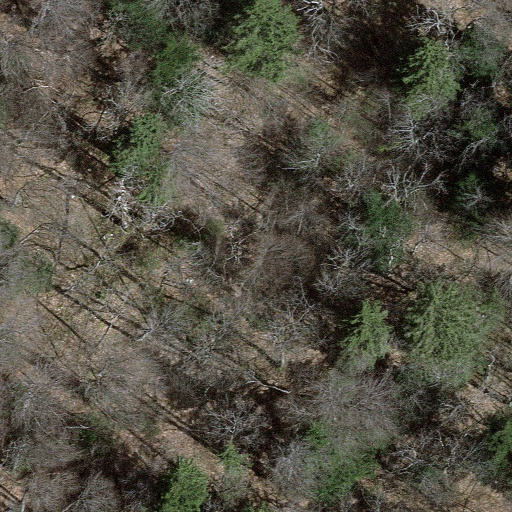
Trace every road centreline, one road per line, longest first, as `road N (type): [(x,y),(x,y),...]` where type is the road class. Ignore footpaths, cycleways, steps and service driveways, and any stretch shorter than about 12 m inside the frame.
road 1 (track): [(0,378),(392,0)]
road 2 (track): [(0,133),(198,0)]
